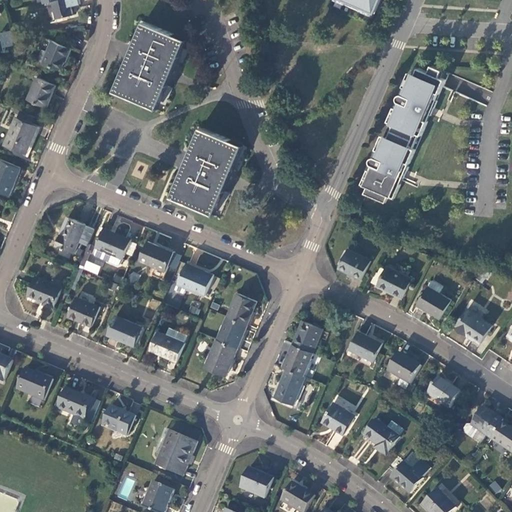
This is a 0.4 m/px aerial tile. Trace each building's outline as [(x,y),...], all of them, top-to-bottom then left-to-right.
[(80,3),(79,0),(56,0),(54,1),(57,18),(75,15),(73,5),(80,3)] [(344,0),(374,13),(380,0),(344,0)] [(147,23),(117,91),(156,108),(185,39),(147,23)] [(0,32),(0,41),(2,48),(14,45),(10,30),(0,32)] [(53,40),(48,51),(44,62),(61,70),(67,56),(69,56),(72,48),(53,40)] [(261,56),(259,47),(252,49),(254,58),(261,56)] [(44,62),(48,51),(42,49),(38,60),(44,62)] [(443,70),(432,66),(429,73),(418,68),(415,75),(410,73),(404,87),(405,88),(403,95),(400,95),(398,98),(398,100),(400,102),(397,108),(395,108),(389,122),(393,128),(388,138),(383,135),(376,150),(379,151),(376,157),(375,157),(372,159),(372,162),(372,164),(373,165),(370,171),(368,170),(361,185),(364,194),(385,203),(388,196),(395,199),(400,184),(398,183),(401,177),(404,178),(409,167),(406,166),(407,163),(410,164),(415,149),(410,147),(416,134),(422,136),(428,122),(425,120),(428,114),(431,116),(437,101),(434,100),(437,93),(440,94),(445,80),(440,78),(443,70)] [(57,85),(38,77),(29,99),(47,107),(57,85)] [(39,127),(17,118),(5,145),(27,154),(39,127)] [(204,128),(174,197),(214,214),(243,145),(204,128)] [(22,168),(1,159),(0,162),(0,190),(10,195),(22,168)] [(74,253),(86,224),(74,218),(66,236),(60,234),(55,245),(74,253)] [(86,252),(96,228),(86,224),(74,253),(84,257),(86,252)] [(132,239),(103,227),(95,246),(96,247),(94,252),(94,255),(117,265),(120,263),(122,258),(124,259),(132,239)] [(174,252),(148,241),(140,260),(167,271),(174,252)] [(372,260),(348,249),(338,268),(362,279),(372,260)] [(90,254),(86,252),(84,257),(81,265),(85,266),(90,254)] [(215,274),(187,262),(178,284),(206,294),(215,274)] [(413,278),(388,265),(378,285),(403,298),(413,278)] [(54,308),(64,287),(35,276),(28,294),(44,301),(43,303),(54,308)] [(440,318),(452,299),(441,293),(444,286),(434,280),(430,286),(429,286),(417,304),(440,318)] [(228,316),(248,324),(258,301),(238,293),(228,316)] [(92,326),(101,306),(77,296),(68,315),(92,326)] [(494,325),(468,308),(456,327),(467,335),(468,333),(482,342),(494,325)] [(144,327),(116,315),(108,334),(136,346),(144,327)] [(228,316),(227,316),(218,339),(238,347),(248,324),(228,316)] [(293,344),(314,352),(324,328),(303,319),(293,344)] [(189,333),(170,326),(166,334),(158,330),(150,349),(179,361),(187,343),(186,342),(189,333)] [(383,343),(358,331),(350,349),(374,361),(383,343)] [(226,376),(238,347),(218,339),(217,338),(204,367),(226,376)] [(304,376),(314,352),(293,344),(284,367),(287,368),(304,376)] [(422,365),(399,352),(388,370),(411,384),(422,365)] [(14,360),(0,353),(0,378),(5,381),(14,360)] [(54,380),(26,368),(18,389),(46,400),(54,380)] [(294,404),(306,377),(304,376),(287,368),(275,396),(294,404)] [(461,390),(439,376),(429,393),(451,408),(461,390)] [(94,422),(103,402),(68,388),(60,407),(94,422)] [(344,434),(356,415),(334,403),(323,421),(344,434)] [(127,435),(136,416),(113,406),(104,425),(127,435)] [(502,422),(504,420),(484,407),(472,424),(473,425),(467,425),(465,430),(467,433),(475,438),(481,430),(492,438),(502,422)] [(405,430),(392,421),(388,427),(376,419),(364,435),(379,446),(377,449),(388,456),(401,437),(400,436),(405,430)] [(511,428),(502,422),(492,438),(511,450),(511,428)] [(199,442),(166,428),(156,453),(160,454),(157,464),(184,475),(188,466),(186,466),(192,452),(195,453),(199,442)] [(421,462),(412,455),(405,463),(397,456),(388,466),(396,472),(392,477),(411,494),(424,479),(424,478),(432,469),(422,461),(421,462)] [(274,478),(249,467),(242,487),(265,498),(274,478)] [(158,511),(166,511),(175,490),(154,481),(144,506),(158,511)] [(497,481),(490,484),(494,494),(501,491),(497,481)] [(305,511),(315,497),(293,483),(282,501),(302,511),(305,511)] [(452,511),(458,508),(438,489),(423,505),(430,511),(452,511)]
